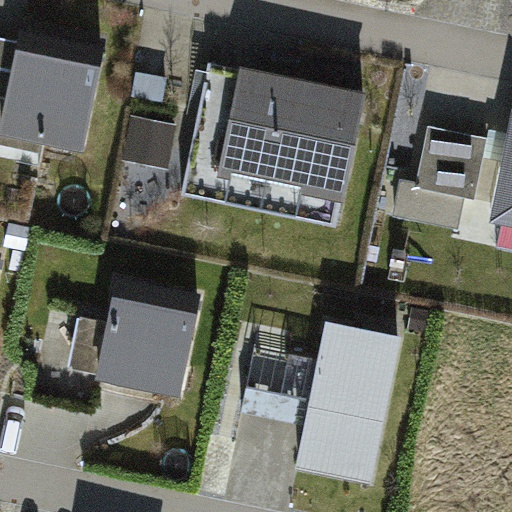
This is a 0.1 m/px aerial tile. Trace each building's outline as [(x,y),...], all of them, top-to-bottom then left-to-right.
[(102,54),(0,34),(0,87),(8,89),(1,122),(86,138),(102,54)] [(367,94),(209,62),(180,200),(338,232),(367,94)] [(511,117),(490,228),(511,232),(511,117)] [(179,159),(180,119),(133,118),(132,158),(179,159)] [(396,212),(462,224),(470,181),(498,186),(509,131),(436,118),(426,168),(405,164),(396,212)] [(207,284),(120,268),(101,369),(188,385),(207,284)] [(86,310),(75,362),(99,367),(111,315),(86,310)] [(405,340),(326,326),(298,478),(376,492),(405,340)]
